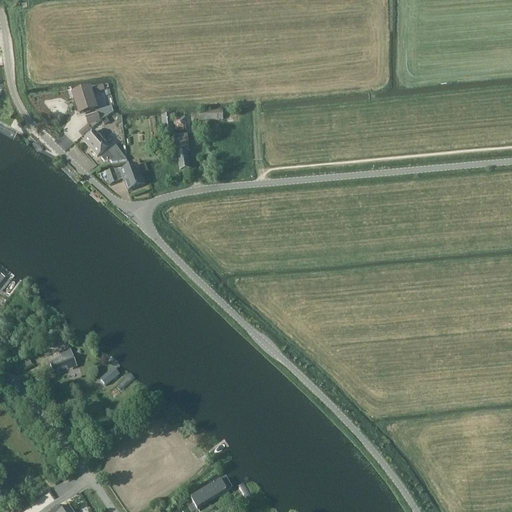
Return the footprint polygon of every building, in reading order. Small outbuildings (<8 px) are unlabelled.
[(96,94),(105,91),(103,85),(94,88),(96,94)] [(80,115),(95,110),(90,91),(74,96),(80,115)] [(191,112),(189,103),(170,105),(172,117),(191,114),(191,121),(222,120),(222,112),(200,113),(200,112),(191,112)] [(82,138),(91,130),(88,126),(99,123),(113,113),(112,107),(96,112),(97,115),(85,118),(87,125),(78,133),(82,138)] [(164,136),(174,134),(171,116),(161,117),(164,136)] [(184,116),(172,118),(173,131),(186,130),(184,116)] [(97,158),(110,148),(95,131),(83,142),(97,158)] [(190,170),(187,153),(190,153),(187,135),(166,139),(169,156),(177,155),(180,172),(190,170)] [(119,163),(124,158),(115,147),(101,159),(105,163),(117,161),(119,163)] [(122,180),(123,180),(127,192),(144,186),(137,167),(120,173),(119,173),(118,170),(106,174),(109,185),(118,183),(118,182),(122,180)] [(66,368),(75,365),(70,350),(60,353),(62,360),(50,365),(54,375),(67,370),(66,368)] [(220,474),(186,494),(195,511),(196,511),(231,490),(220,474)]
